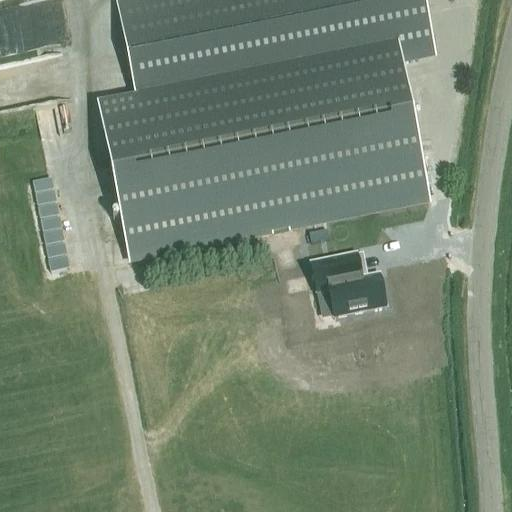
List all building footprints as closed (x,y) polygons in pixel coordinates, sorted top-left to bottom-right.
[(140,113),(103,120),(131,263),(428,204),(399,61),(435,54),(424,0),(148,0),(118,6),(140,113)] [(330,243),(328,233),(310,237),(312,247),(330,243)] [(355,245),(307,254),(314,289),(326,287),(331,314),(386,303),(378,266),(360,270),(355,245)] [(137,511),(116,410),(0,434),(0,511),(137,511)] [(193,511),(263,511),(261,500),(193,511)]
